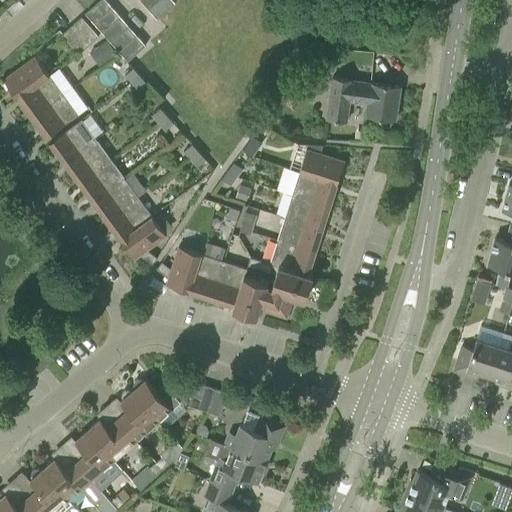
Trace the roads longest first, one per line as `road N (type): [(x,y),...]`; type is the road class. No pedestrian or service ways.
road 1 (residential): [(424,274),(450,274),(456,263),(500,67)]
road 2 (residential): [(141,329),(115,308),(0,143)]
road 3 (residential): [(312,382),(378,181)]
road 4 (residential): [(312,382),(141,329)]
road 5 (residential): [(7,445),(141,329)]
road 6 (secondary): [(426,222),(450,62)]
road 7 (secondary): [(388,405),(424,274)]
road 8 (secondary): [(407,269),(365,398)]
road 9 (residential): [(511,444),(388,405)]
road 10 (secondary): [(365,398),(323,511)]
